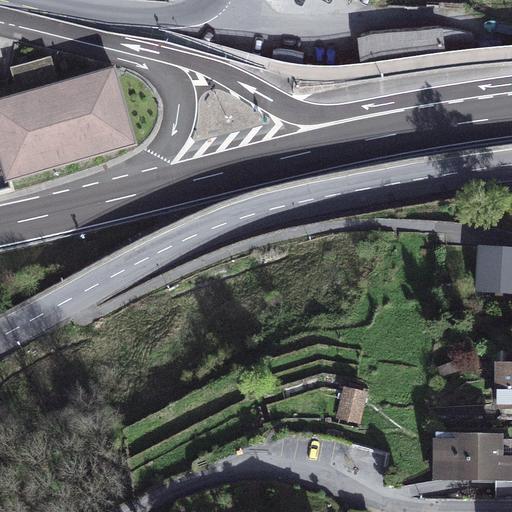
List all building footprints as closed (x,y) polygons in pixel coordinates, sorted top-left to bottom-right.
[(361,35),(364,63),(444,55),(441,26),(361,35)] [(276,49),(275,62),(300,64),(301,52),(276,49)] [(11,69),(15,86),(0,90),(0,159),(6,182),(135,145),(114,70),(59,85),(51,58),(11,69)] [(511,291),(511,254),(481,252),(479,289),(511,291)] [(456,380),(453,369),(457,368),(456,363),(437,369),(439,377),(444,375),(446,383),(456,380)] [(511,369),(500,370),(499,405),(502,406),(511,405),(511,369)] [(346,392),(340,417),(357,421),(364,396),(346,392)] [(511,405),(502,406),(502,419),(511,419),(511,405)] [(473,477),(511,477),(511,441),(459,441),(437,441),(436,476),(473,477)] [(511,481),(497,481),(497,497),(511,497),(511,481)]
